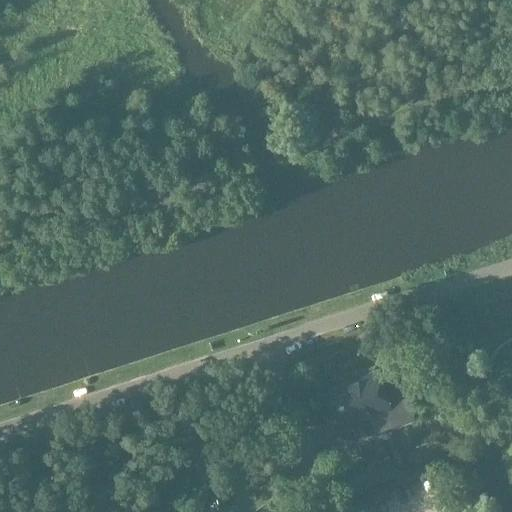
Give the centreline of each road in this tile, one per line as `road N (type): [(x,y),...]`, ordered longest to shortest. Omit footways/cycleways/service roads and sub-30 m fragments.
road 1 (tertiary): [(0,431),(258,348)]
road 2 (tertiary): [(258,348),(511,267)]
road 3 (track): [(104,511),(137,488),(286,417)]
